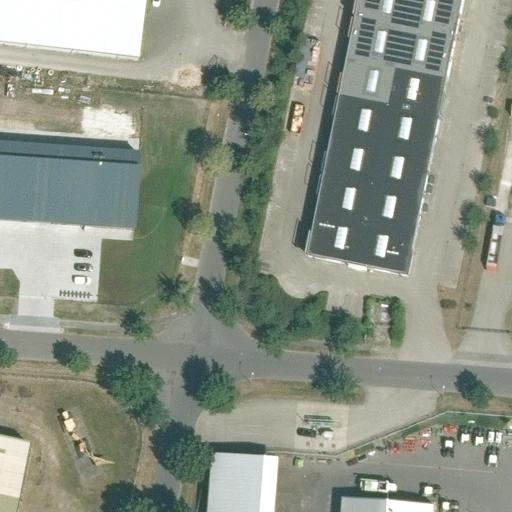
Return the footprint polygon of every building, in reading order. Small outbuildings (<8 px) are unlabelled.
[(129,0),(0,0),(0,39),(123,54),(129,0)] [(447,0),(342,0),(292,252),(392,273),(447,0)] [(0,506),(12,447),(0,444),(0,506)] [(215,455),(212,511),(280,511),(283,458),(215,455)] [(433,511),(434,497),(345,491),(343,511),(433,511)]
